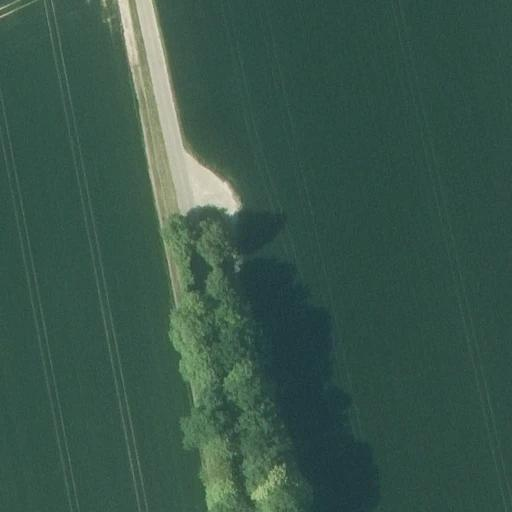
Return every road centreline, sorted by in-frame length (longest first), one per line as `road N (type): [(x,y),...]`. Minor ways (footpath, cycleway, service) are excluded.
road 1 (track): [(140,0),(257,511)]
road 2 (track): [(176,155),(224,201),(234,276),(296,511)]
